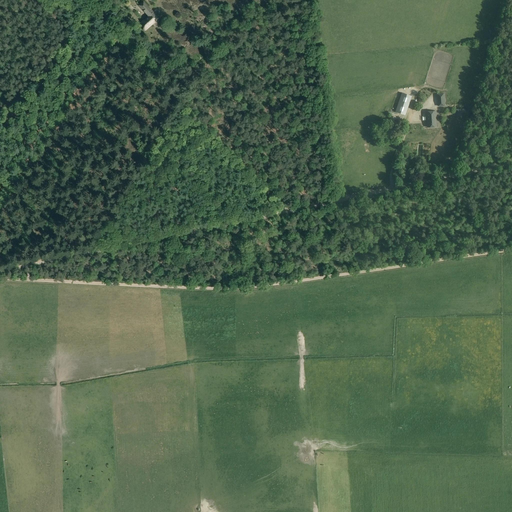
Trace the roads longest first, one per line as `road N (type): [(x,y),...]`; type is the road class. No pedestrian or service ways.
road 1 (track): [(0,269),(511,161)]
road 2 (track): [(511,249),(249,288),(0,279)]
road 3 (track): [(81,0),(291,211)]
